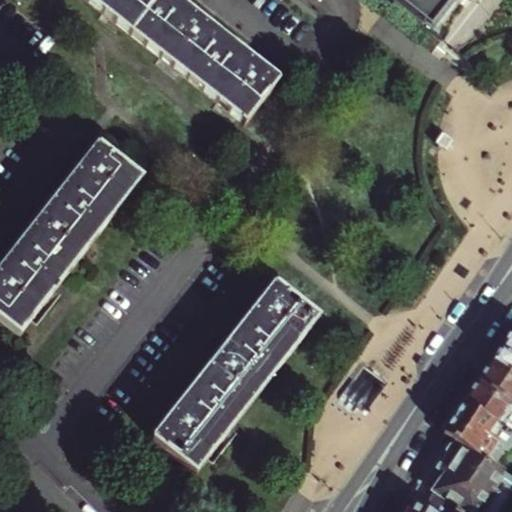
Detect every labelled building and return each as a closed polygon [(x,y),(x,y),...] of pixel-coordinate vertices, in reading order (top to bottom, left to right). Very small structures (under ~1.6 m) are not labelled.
[(86,0),(240,120),(274,77),(175,0),(86,0)] [(390,0),(424,27),(445,0),(390,0)] [(452,142),(443,136),(436,146),(438,148),(445,152),(449,147),(452,142)] [(98,144),(0,267),(0,319),(16,332),(140,177),(98,144)] [(274,281),(149,437),(191,470),(315,314),(274,281)] [(511,339),(496,363),(511,373),(511,339)] [(481,385),(511,404),(511,373),(496,363),(481,385)] [(511,404),(481,385),(467,405),(511,435),(511,404)] [(447,435),(461,444),(490,463),(501,447),(511,453),(511,435),(467,405),(447,435)] [(511,478),(490,463),(461,444),(431,485),(440,492),(428,510),(431,511),(489,511),(506,487),(511,491),(511,490),(511,478)] [(431,511),(428,510),(412,499),(411,500),(415,503),(409,511),(431,511)]
